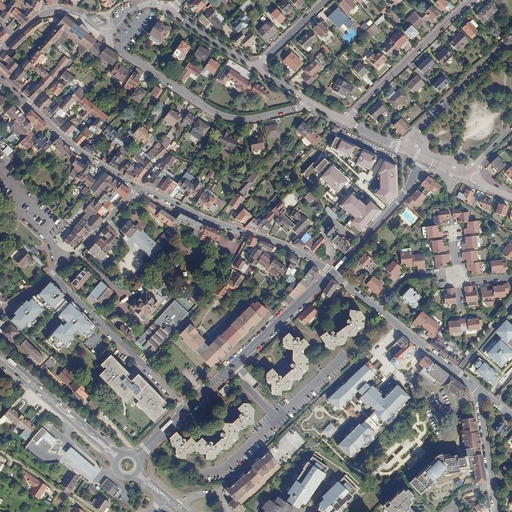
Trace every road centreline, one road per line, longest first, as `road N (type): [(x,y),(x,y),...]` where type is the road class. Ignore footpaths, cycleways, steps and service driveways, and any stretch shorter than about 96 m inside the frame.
road 1 (residential): [(136,456),(331,273)]
road 2 (residential): [(108,30),(111,46),(221,116),(246,119),(314,104)]
road 3 (residential): [(139,187),(331,273)]
road 4 (residential): [(0,76),(81,152),(139,187)]
road 5 (residential): [(471,0),(344,120)]
road 6 (secondary): [(127,453),(0,351)]
road 7 (secondary): [(0,360),(115,467)]
road 8 (residential): [(404,149),(511,41)]
road 9 (residential): [(331,273),(389,212),(421,158)]
road 10 (residential): [(377,307),(479,390)]
road 11 (residential): [(496,511),(479,390)]
